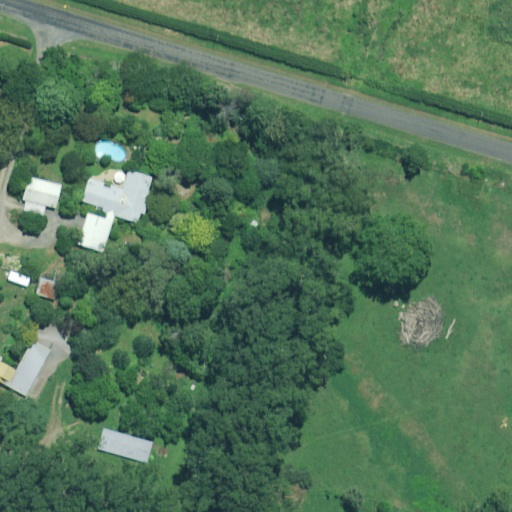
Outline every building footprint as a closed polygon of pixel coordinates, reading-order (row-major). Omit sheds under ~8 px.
[(153,178),(130,170),(124,190),(91,179),(83,202),(105,209),(102,218),(89,214),(79,245),(104,253),(116,216),(140,225),(151,193),(148,192),(153,178)] [(63,186),(30,177),(22,210),(44,216),(47,206),(57,208),(63,186)] [(57,282),(42,279),(38,296),(54,299),(57,282)] [(53,351),(34,341),(17,371),(0,361),(0,381),(27,397),(53,351)] [(154,443),(106,429),(100,450),(148,464),(154,443)]
